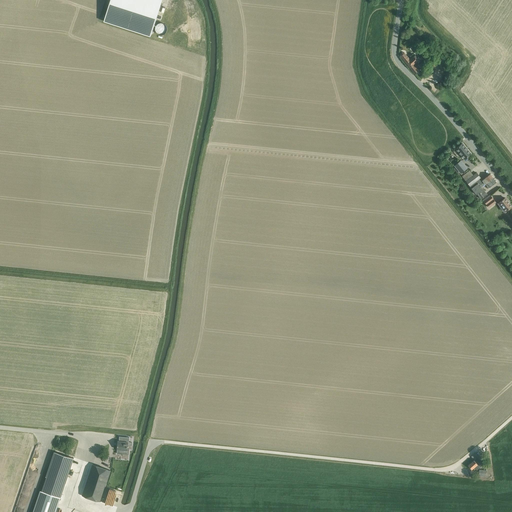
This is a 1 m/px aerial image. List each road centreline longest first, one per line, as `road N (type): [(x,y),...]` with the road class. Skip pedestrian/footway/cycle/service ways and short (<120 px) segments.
road 1 (unclassified): [(0,429),(445,471),(511,418)]
road 2 (tertiary): [(511,194),(395,56),(401,0)]
